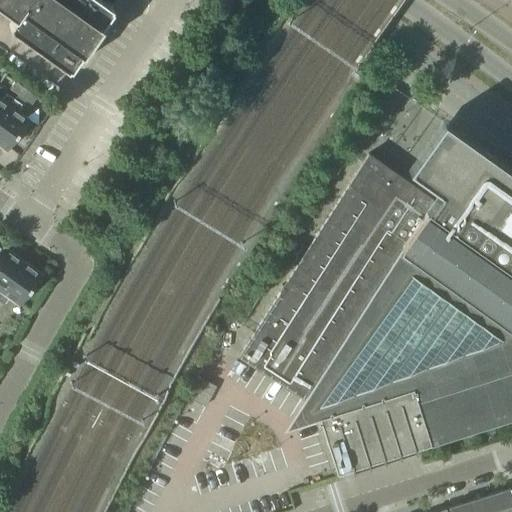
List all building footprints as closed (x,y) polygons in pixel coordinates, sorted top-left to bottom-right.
[(0,0),(0,5),(15,16),(25,0),(0,0)] [(25,0),(15,16),(8,26),(68,68),(110,9),(98,0),(25,0)] [(7,89),(13,93),(16,95),(22,88),(13,81),(7,89)] [(16,95),(13,99),(0,118),(0,143),(6,148),(26,120),(16,113),(30,93),(22,88),(16,95)] [(0,118),(13,99),(4,93),(0,99),(0,118)] [(406,168),(438,191),(432,200),(368,154),(283,286),(281,285),(279,289),(281,290),(239,356),(303,397),(284,427),(317,414),(335,471),(429,441),(429,442),(430,442),(511,415),(511,169),(441,119),(406,168)] [(0,291),(21,262),(3,250),(0,254),(0,291)] [(39,275),(21,262),(0,291),(0,302),(2,304),(8,296),(19,303),(39,275)] [(252,422),(239,446),(264,459),(277,435),(252,422)] [(285,487),(264,493),(269,511),(291,505),(285,487)] [(511,511),(511,498),(508,488),(494,492),(500,511),(511,511)] [(500,511),(494,492),(479,497),(484,511),(500,511)] [(484,511),(479,497),(464,502),(467,511),(484,511)] [(467,511),(464,502),(447,507),(449,511),(467,511)]
